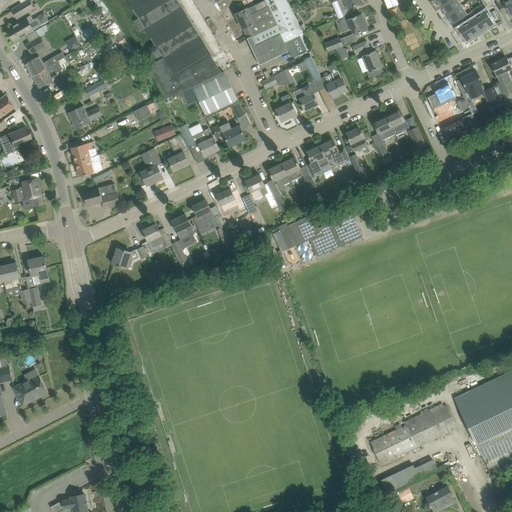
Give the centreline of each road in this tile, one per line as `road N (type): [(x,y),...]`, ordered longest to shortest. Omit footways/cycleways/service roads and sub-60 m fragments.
road 1 (residential): [(72,243),(280,144)]
road 2 (secondary): [(70,231),(51,143),(0,54)]
road 3 (residential): [(280,144),(205,0)]
road 4 (secondary): [(100,395),(72,243)]
road 5 (residential): [(280,144),(410,83)]
